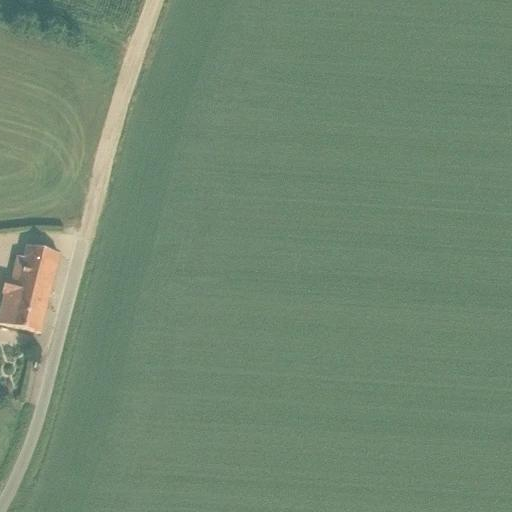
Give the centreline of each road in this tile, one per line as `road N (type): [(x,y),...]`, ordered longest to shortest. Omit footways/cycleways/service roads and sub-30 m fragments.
road 1 (unclassified): [(0,507),(38,414),(83,237)]
road 2 (track): [(83,237),(154,0)]
